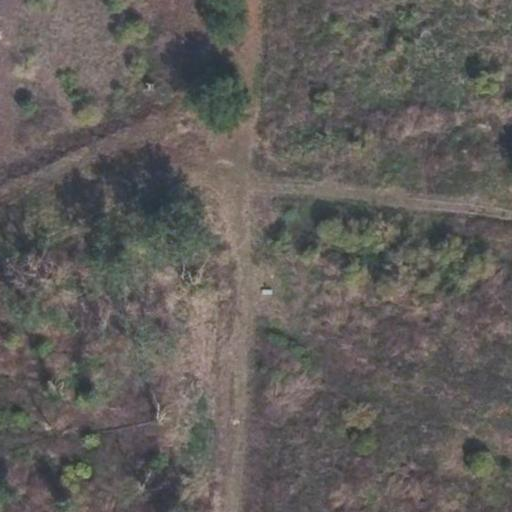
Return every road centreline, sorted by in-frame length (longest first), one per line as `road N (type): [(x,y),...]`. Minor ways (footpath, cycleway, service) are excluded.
road 1 (track): [(229,511),(244,127)]
road 2 (track): [(511,213),(456,200),(330,198),(267,170),(244,127)]
road 3 (track): [(244,127),(146,145),(0,201)]
road 4 (track): [(244,127),(254,0)]
